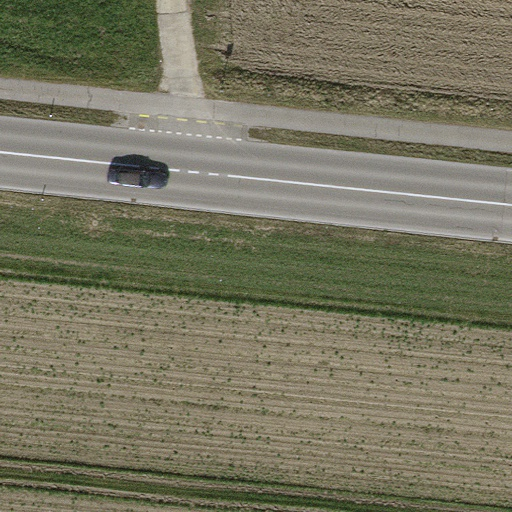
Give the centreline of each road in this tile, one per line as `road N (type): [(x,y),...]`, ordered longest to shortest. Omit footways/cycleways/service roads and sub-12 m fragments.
road 1 (tertiary): [(511,205),(0,150)]
road 2 (track): [(172,0),(188,107),(182,170)]
